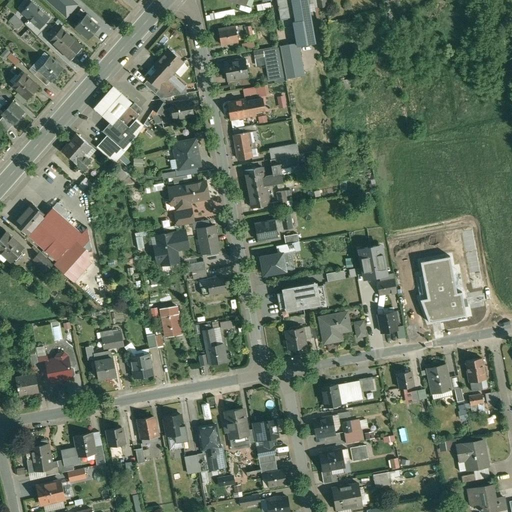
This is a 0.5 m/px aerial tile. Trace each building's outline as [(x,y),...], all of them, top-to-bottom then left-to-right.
[(271,0),(273,8),(280,7),(278,0),(279,0),(271,0)] [(308,0),(279,0),(278,0),(280,7),(282,19),(296,17),(299,31),(296,31),(298,41),(299,41),(315,38),(308,0)] [(42,22),(33,14),(25,24),(33,32),(42,22)] [(12,15),(7,21),(15,29),(21,23),(12,15)] [(90,20),(86,16),(76,27),(89,39),(99,27),(96,24),(97,22),(92,18),(90,20)] [(236,26),(219,29),(222,44),(239,41),(236,26)] [(82,47),(61,29),(51,40),(71,58),(82,47)] [(511,34),(511,33),(497,35),(500,50),(511,47),(511,34)] [(298,41),(280,45),(286,78),(286,80),(302,78),(298,54),(301,54),(299,41),(298,41)] [(277,54),(264,56),(269,81),(286,78),(280,47),(276,48),(277,54)] [(184,62),(170,48),(155,64),(169,77),(170,78),(184,62)] [(276,48),(254,51),(256,58),(264,56),(277,54),(276,48)] [(19,59),(12,52),(7,56),(14,64),(19,59)] [(63,68),(46,53),(46,54),(50,57),(39,70),(35,66),(34,66),(39,70),(51,81),(52,81),(63,68)] [(245,59),(225,63),(228,77),(235,76),(235,78),(248,76),(245,59)] [(169,77),(155,65),(145,75),(159,88),(160,88),(159,87),(166,80),(167,80),(169,77)] [(51,81),(39,70),(35,74),(37,77),(47,85),(51,81)] [(39,87),(24,73),(13,85),(28,99),(39,87)] [(354,78),(340,81),(342,89),(355,87),(354,78)] [(167,80),(166,80),(159,87),(160,88),(167,94),(174,87),(167,80)] [(265,85),(244,89),(245,95),(257,93),(257,96),(266,95),(265,85)] [(94,107),(110,123),(112,124),(129,105),(132,102),(114,86),(94,107)] [(283,96),(276,96),(277,107),(284,107),(283,96)] [(263,98),(247,101),(249,115),(266,112),(263,98)] [(160,99),(153,110),(161,114),(167,104),(160,99)] [(246,99),(228,102),(229,104),(227,105),(228,109),(230,110),(231,118),(240,117),(249,115),(247,101),(246,99)] [(10,103),(7,100),(0,107),(0,108),(2,110),(4,111),(10,103)] [(191,100),(179,102),(179,101),(171,103),(174,118),(194,114),(191,100)] [(24,112),(13,101),(4,111),(2,113),(14,124),(14,123),(16,124),(21,119),(19,118),(24,112)] [(144,110),(135,102),(131,107),(140,115),(144,110)] [(129,105),(112,124),(123,134),(137,118),(140,115),(131,107),(129,105)] [(118,144),(108,135),(97,146),(115,162),(119,158),(133,143),(151,113),(144,125),(137,118),(123,134),(125,136),(118,144)] [(13,125),(3,117),(0,119),(0,123),(6,133),(13,125)] [(240,117),(231,118),(233,128),(245,126),(244,119),(240,120),(240,117)] [(112,124),(110,123),(103,131),(108,135),(118,144),(125,136),(123,134),(112,124)] [(322,128),(304,131),(307,148),(325,145),(322,128)] [(246,132),(234,134),(239,158),(252,156),(251,148),(257,147),(256,142),(252,143),(251,139),(249,139),(248,131),(246,132)] [(79,134),(63,151),(76,162),(84,154),(92,145),(79,134)] [(196,139),(175,143),(176,148),(174,151),(175,156),(178,157),(180,168),(197,165),(200,164),(196,139)] [(294,144),(284,146),(285,149),(271,152),(272,159),(298,154),(300,154),(298,143),(294,144)] [(91,161),(84,154),(76,162),(84,169),(91,161)] [(272,159),(270,159),(271,165),(280,163),(281,168),(300,165),(298,154),(272,159)] [(280,163),(271,165),(273,173),(273,174),(274,174),(275,176),(282,174),(281,168),(280,163)] [(197,165),(180,168),(176,169),(176,171),(176,170),(177,176),(198,172),(197,165)] [(263,166),(245,170),(249,188),(266,185),(283,182),(282,174),(275,176),(274,174),(273,174),(273,173),(264,175),(263,166)] [(120,167),(114,172),(122,181),(128,176),(120,167)] [(176,171),(162,173),(163,179),(177,176),(176,170),(176,171)] [(86,177),(79,185),(87,192),(94,185),(86,177)] [(206,181),(169,188),(171,201),(176,200),(178,209),(190,206),(189,201),(210,197),(206,181)] [(266,185),(249,188),(252,207),(270,204),(266,185)] [(285,190),(278,191),(279,201),(280,202),(287,201),(285,190)] [(279,201),(273,202),(275,209),(288,206),(287,201),(280,202),(279,201)] [(32,204),(16,222),(15,222),(15,223),(29,234),(46,215),(32,203),(32,204)] [(82,233),(53,207),(46,215),(29,234),(45,249),(42,251),(55,263),(54,264),(74,282),(92,262),(89,251),(92,250),(88,227),(87,227),(82,233)] [(192,209),(175,212),(178,225),(193,222),(195,222),(192,209)] [(291,212),(281,214),(281,218),(283,229),(293,227),(291,212)] [(195,222),(193,222),(194,229),(198,229),(198,228),(210,226),(209,219),(195,222)] [(275,219),(255,223),(258,240),(278,236),(277,230),(275,219)] [(210,226),(198,228),(198,229),(203,254),(220,250),(218,241),(217,241),(214,226),(215,225),(210,226)] [(185,229),(177,230),(178,232),(180,247),(188,246),(185,229)] [(24,248),(6,232),(0,238),(0,250),(12,261),(24,248)] [(178,232),(156,235),(161,268),(179,265),(177,252),(181,251),(180,247),(178,232)] [(298,233),(285,235),(287,243),(300,241),(298,233)] [(382,244),(358,249),(363,279),(388,274),(382,244)] [(53,264),(39,252),(34,258),(47,270),(53,264)] [(204,261),(188,264),(189,272),(193,271),(206,269),(203,254),(204,261)] [(260,260),(262,275),(284,271),(282,256),(260,260)] [(206,269),(193,271),(194,279),(207,276),(206,269)] [(341,269),(324,272),(325,280),(342,277),(341,269)] [(224,275),(208,279),(207,276),(209,286),(202,287),(203,295),(227,290),(224,275)] [(395,279),(377,282),(379,294),(397,291),(395,279)] [(316,288),(281,295),(282,298),(278,298),(280,312),(284,311),(285,317),(321,311),(320,305),(326,304),(323,289),(317,290),(316,288)] [(177,306),(161,309),(162,317),(178,314),(177,306)] [(347,311),(320,316),(324,342),(336,340),(334,332),(350,329),(347,311)] [(396,311),(378,314),(382,332),(398,329),(395,317),(398,317),(396,311)] [(178,314),(162,317),(166,337),(182,334),(178,314)] [(219,328),(232,326),(231,319),(218,322),(219,328)] [(363,321),(356,322),(358,336),(365,334),(363,321)] [(304,326),(286,329),(289,349),(307,346),(304,326)] [(213,328),(204,330),(206,341),(215,339),(213,328)] [(121,330),(114,332),(115,335),(117,346),(124,345),(121,330)] [(155,333),(147,335),(150,348),(158,346),(155,335),(155,333)] [(162,334),(155,335),(158,346),(164,345),(162,334)] [(115,335),(102,337),(104,349),(117,346),(115,335)] [(216,345),(215,339),(206,341),(210,363),(227,360),(223,343),(216,345)] [(58,353),(56,356),(56,358),(47,359),(49,373),(51,381),(74,376),(76,374),(74,367),(72,366),(70,366),(68,354),(65,352),(58,353)] [(109,352),(94,354),(98,378),(109,376),(109,377),(116,375),(113,355),(109,356),(109,352)] [(38,353),(30,355),(33,371),(41,370),(38,357),(38,353)] [(149,353),(131,357),(135,377),(153,374),(149,353)] [(206,354),(200,355),(201,365),(208,364),(206,354)] [(46,355),(38,357),(41,370),(42,375),(49,373),(47,359),(46,355)] [(482,357),(466,360),(470,381),(472,390),(483,388),(481,379),(486,379),(482,357)] [(446,364),(427,368),(432,393),(452,388),(446,364)] [(411,370),(398,373),(401,388),(414,386),(411,370)] [(35,373),(16,377),(18,388),(19,388),(20,393),(39,390),(35,373)] [(372,377),(359,379),(359,380),(360,380),(362,392),(375,389),(372,377)] [(359,380),(338,384),(341,403),(363,399),(362,392),(360,380),(359,380)] [(338,384),(322,387),(324,399),(327,398),(328,406),(341,404),(341,403),(338,384)] [(461,386),(455,388),(457,401),(464,400),(461,386)] [(401,392),(403,402),(418,399),(416,389),(401,392)] [(498,391),(491,392),(493,402),(500,401),(498,391)] [(482,394),(469,396),(472,411),(477,410),(478,413),(486,411),(482,394)] [(457,419),(465,418),(463,403),(456,403),(457,419)] [(244,408),(227,411),(232,438),(249,435),(248,430),(244,408)] [(181,414),(165,417),(168,435),(184,432),(181,414)] [(159,440),(155,416),(139,419),(143,443),(159,440)] [(332,416),(314,419),(317,434),(323,433),(324,436),(335,434),(332,416)] [(276,419),(261,422),(264,435),(265,442),(273,441),(272,437),(279,435),(276,419)] [(350,420),(343,421),(344,432),(352,430),(352,429),(350,420)] [(261,422),(253,424),(254,428),(255,437),(264,435),(261,422)] [(216,424),(199,428),(203,453),(207,470),(226,467),(222,445),(220,445),(216,424)] [(123,427),(108,429),(111,446),(122,444),(126,443),(123,427)] [(352,430),(344,432),(347,443),(360,441),(358,428),(352,429),(352,430)] [(77,448),(62,451),(64,460),(58,461),(60,473),(74,470),(72,463),(81,462),(80,456),(95,453),(96,453),(95,447),(95,446),(94,441),(93,441),(92,433),(75,436),(77,448)] [(484,439),(456,444),(458,455),(465,454),(468,469),(489,465),(484,439)] [(48,440),(25,444),(30,473),(45,470),(53,469),(52,462),(48,440)] [(190,442),(182,443),(184,456),(193,454),(190,442)] [(102,444),(95,446),(95,447),(96,453),(95,453),(97,464),(106,462),(102,444)] [(274,445),(257,448),(259,456),(275,453),(274,445)] [(364,445),(351,448),(353,460),(367,458),(364,445)] [(423,446),(416,448),(416,446),(413,446),(414,448),(411,449),(413,457),(425,455),(423,446)] [(143,448),(136,449),(138,463),(146,461),(143,448)] [(347,448),(321,453),(324,469),(324,470),(331,468),(344,466),(343,463),(347,462),(346,458),(349,457),(347,448)] [(203,453),(198,454),(201,471),(207,470),(203,453)] [(275,453),(259,456),(260,463),(274,460),(274,461),(276,460),(275,453)] [(395,457),(387,458),(389,468),(397,466),(395,457)] [(274,460),(260,463),(263,478),(268,477),(267,472),(273,471),(272,468),(275,467),(274,461),(274,460)] [(58,461),(52,462),(53,469),(45,470),(46,476),(60,473),(58,461)] [(331,468),(324,470),(324,469),(322,469),(324,483),(338,481),(337,473),(332,474),(331,468)] [(84,469),(69,472),(71,481),(86,477),(84,469)] [(273,471),(267,472),(268,477),(269,486),(286,483),(284,469),(273,471)] [(390,471),(374,474),(376,486),(392,483),(390,471)] [(475,473),(462,475),(464,482),(476,479),(475,473)] [(216,484),(231,484),(231,475),(216,475),(216,484)] [(60,481),(38,486),(42,504),(64,498),(60,481)] [(359,483),(333,488),(336,509),(363,504),(359,483)] [(492,484),(469,488),(472,503),(481,501),(482,511),(484,511),(506,508),(504,496),(495,498),(492,484)] [(130,495),(133,511),(135,511),(141,511),(137,493),(130,495)] [(253,496),(240,498),(241,506),(261,502),(260,493),(252,494),(253,496)] [(281,496),(267,499),(269,511),(290,511),(291,511),(288,496),(281,497),(281,496)]
